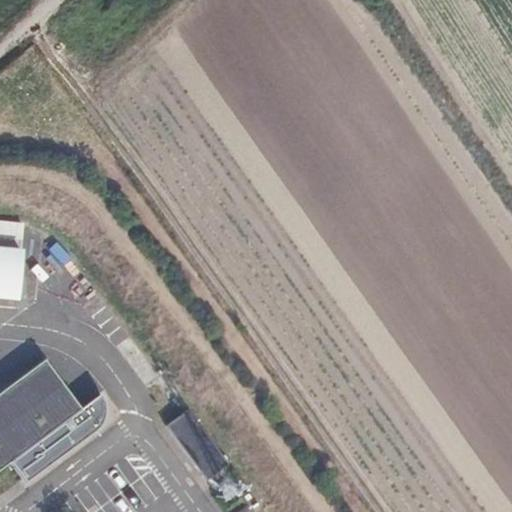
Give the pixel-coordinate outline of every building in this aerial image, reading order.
[(0,247),(19,249),(22,225),(7,224),(4,224),(0,223),(0,247)] [(0,299),(15,300),(19,249),(0,247),(0,299)] [(0,392),(0,470),(10,463),(26,483),(97,431),(101,424),(104,417),(105,407),(104,404),(87,417),(81,409),(44,360),(0,392)] [(81,409),(87,417),(104,404),(101,394),(81,409)] [(228,465),(187,410),(166,426),(206,481),(228,465)]
